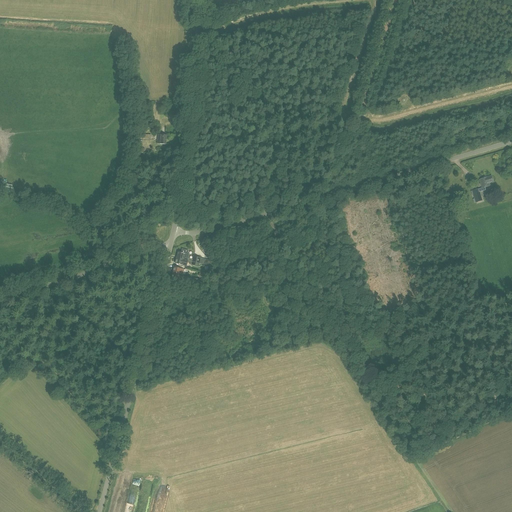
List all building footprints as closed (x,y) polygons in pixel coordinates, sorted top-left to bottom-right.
[(151,135),(142,134),(142,130),(139,130),(138,134),(137,134),(136,138),(145,139),(145,138),(151,139),(151,135)] [(157,144),(166,145),(167,135),(158,134),(157,144)] [(492,176),(480,180),(482,188),(490,186),(489,183),(494,182),(492,176)] [(475,200),(481,198),(479,189),(472,191),(475,200)] [(178,252),(176,258),(187,261),(189,254),(188,254),(189,251),(182,249),(181,253),(178,252)] [(175,263),(185,266),(186,266),(187,261),(176,258),(175,263)] [(204,281),(193,278),(188,277),(187,280),(192,281),(191,286),(202,288),(204,281)]
